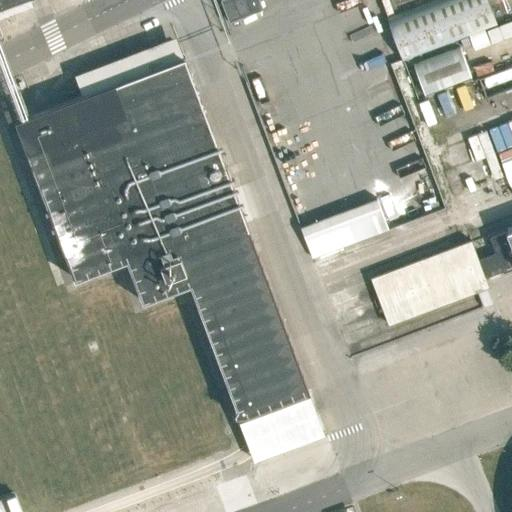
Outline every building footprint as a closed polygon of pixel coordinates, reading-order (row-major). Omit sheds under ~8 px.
[(258,0),(223,0),(221,1),(228,23),(262,10),(258,0)] [(488,0),(436,0),(387,18),(402,61),(498,26),(488,0)] [(492,42),(511,34),(511,21),(487,30),(492,42)] [(424,94),(471,77),(460,47),(413,64),(424,94)] [(186,60),(74,101),(19,121),(76,278),(131,258),(146,300),(196,281),(245,415),(307,392),(186,60)] [(493,152),(511,143),(511,116),(483,129),(493,152)] [(300,228),(311,259),(388,231),(376,200),(300,228)] [(511,230),(491,238),(504,273),(511,270),(511,230)] [(473,243),(372,279),(389,325),(489,289),(473,243)]
